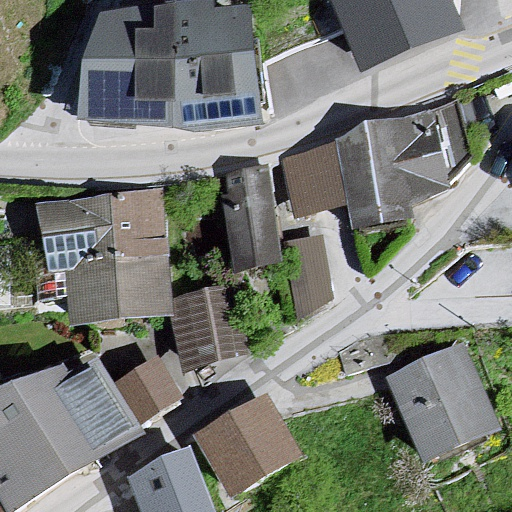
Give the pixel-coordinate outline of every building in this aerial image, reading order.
[(331,0),(368,84),(476,37),(460,0),(331,0)] [(264,3),(173,8),(180,140),(270,120),(264,3)] [(91,83),(92,131),(180,140),(173,8),(113,11),(91,83)] [(453,114),(339,150),(364,229),(438,205),(468,160),(453,114)] [(339,150),(278,162),(297,230),(353,215),(339,150)] [(273,174),(221,182),(237,278),(282,272),(291,270),(286,247),(273,174)] [(173,192),(34,205),(46,285),(71,287),(77,344),(171,335),(175,298),(173,192)] [(320,240),(286,247),(291,270),(282,272),(296,339),(334,306),(320,240)] [(207,291),(175,298),(171,335),(186,378),(252,356),(234,287),(207,291)] [(511,437),(468,349),(396,385),(443,479),(511,444),(511,437)] [(159,366),(122,390),(152,436),(189,412),(159,366)] [(0,496),(10,511),(62,511),(155,450),(106,378),(84,393),(73,377),(0,404),(0,496)] [(274,402),(201,446),(242,511),(249,511),(316,471),(274,402)] [(216,511),(194,462),(142,484),(153,511),(216,511)] [(0,511),(10,511),(0,496),(0,511)]
